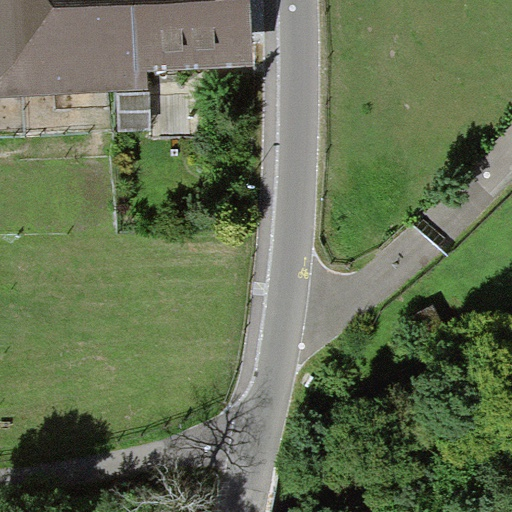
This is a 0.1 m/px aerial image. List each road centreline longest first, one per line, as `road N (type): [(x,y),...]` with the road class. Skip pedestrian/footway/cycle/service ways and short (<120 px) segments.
road 1 (tertiary): [(300,0),(290,312)]
road 2 (unclassified): [(290,312),(343,301),(446,220),(511,151)]
road 3 (unclassified): [(0,482),(255,444)]
road 4 (tertiary): [(290,312),(255,444)]
